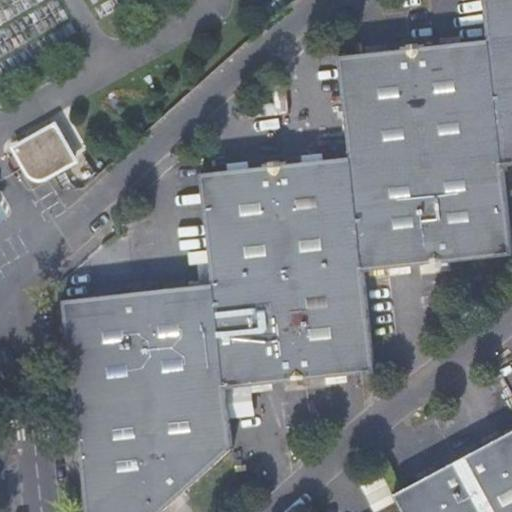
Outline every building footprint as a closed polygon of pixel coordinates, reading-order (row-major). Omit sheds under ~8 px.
[(128,293),(63,300),(84,497),(85,511),(161,511),(168,507),(184,492),(232,448),(226,388),(252,385),(273,383),(287,382),(287,385),(294,384),(294,386),(299,385),(305,384),(305,383),(311,382),(311,379),(327,377),(347,375),(374,372),(363,271),(390,268),(411,266),(425,264),(426,267),(432,267),(432,268),(438,268),(444,267),(444,265),(450,265),(449,262),(511,255),(511,250),(503,165),(511,164),(511,0),(483,0),(487,39),(461,42),(441,44),(426,46),(425,43),(419,44),(419,42),(413,43),(407,44),(407,45),(401,46),(402,48),(386,50),(366,52),(338,55),(350,157),(323,160),(303,162),(288,164),(288,160),(281,161),(281,159),(275,160),(270,161),(270,162),(264,163),(264,166),(248,168),(228,170),(201,173),(212,284),(186,287),(166,289),(149,291),(128,293)] [(440,38),(441,44),(461,42),(461,36),(440,38)] [(366,46),(366,52),(386,50),(386,44),(366,46)] [(26,166),(28,172),(31,174),(33,176),(37,177),(40,178),(44,178),(53,174),(75,162),(56,126),(16,148),(26,166)] [(303,155),(303,162),(323,160),(322,153),(303,155)] [(228,163),(228,170),(248,168),(248,161),(228,163)] [(411,272),(411,266),(390,268),(390,274),(411,272)] [(165,282),(166,289),(186,287),(186,280),(165,282)] [(348,382),(347,375),(327,377),(327,384),(348,382)] [(274,390),(273,383),(252,385),(253,392),(274,390)] [(404,511),(511,511),(511,431),(501,437),(484,446),(469,454),(460,459),(450,464),(436,472),(418,481),(394,494),(404,511)] [(481,440),(484,446),(501,437),(498,431),(481,440)] [(414,475),(418,481),(436,472),(433,466),(414,475)]
